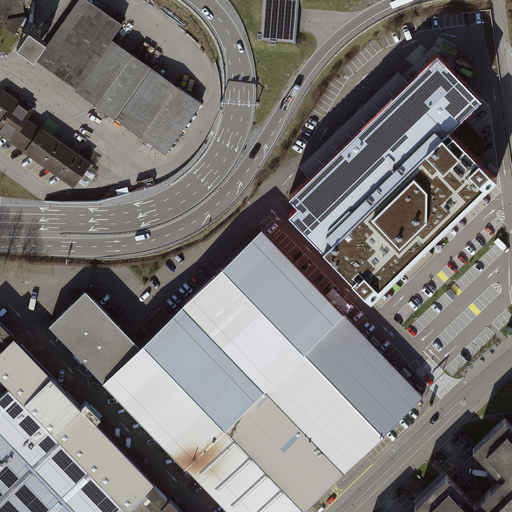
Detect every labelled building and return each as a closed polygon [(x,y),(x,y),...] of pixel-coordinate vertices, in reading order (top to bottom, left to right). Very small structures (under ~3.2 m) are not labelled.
[(20,0),(0,0),(0,18),(23,14),(20,0)] [(110,40),(121,25),(85,0),(77,0),(34,62),(75,91),(110,40)] [(298,0),(263,0),(261,42),(296,43),(298,0)] [(165,152),(200,102),(110,40),(75,91),(165,152)] [(450,128),(482,98),(437,52),(289,195),(298,204),(289,213),(372,298),(379,291),(497,177),(450,128)] [(0,134),(74,185),(90,161),(27,118),(35,107),(3,86),(0,89),(0,134)] [(92,368),(230,511),(301,511),(424,394),(262,227),(164,321),(157,314),(146,325),(152,332),(139,344),(127,331),(85,288),(49,324),(64,339),(92,368)] [(352,301),(346,308),(358,319),(364,313),(352,301)] [(160,502),(167,495),(154,482),(155,481),(96,421),(101,416),(86,400),(81,404),(0,320),(0,375),(9,385),(5,388),(0,393),(0,511),(124,511),(129,508),(141,495),(144,498),(157,511),(155,511),(184,511),(170,497),(162,505),(160,502)] [(511,511),(511,425),(503,417),(473,446),(501,474),(473,501),(446,474),(415,504),(422,511),(511,511)]
